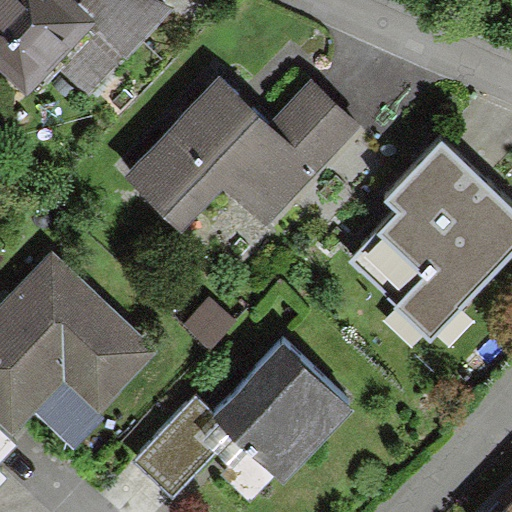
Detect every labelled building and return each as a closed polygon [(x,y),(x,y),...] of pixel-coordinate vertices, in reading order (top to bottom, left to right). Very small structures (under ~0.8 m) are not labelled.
[(78,28),(47,0),(0,0),(0,66),(21,87),(78,28)] [(261,134),(210,90),(133,180),(180,220),(218,175),(269,219),(343,133),(296,92),(261,134)] [(511,239),(511,219),(441,158),(353,258),(434,328),(511,239)] [(52,237),(0,288),(0,397),(14,411),(66,356),(105,396),(160,338),(52,237)] [(287,333),(218,406),(287,471),(356,398),(287,333)] [(191,394),(134,452),(173,489),(230,431),(191,394)] [(511,511),(511,483),(485,511),(511,511)]
